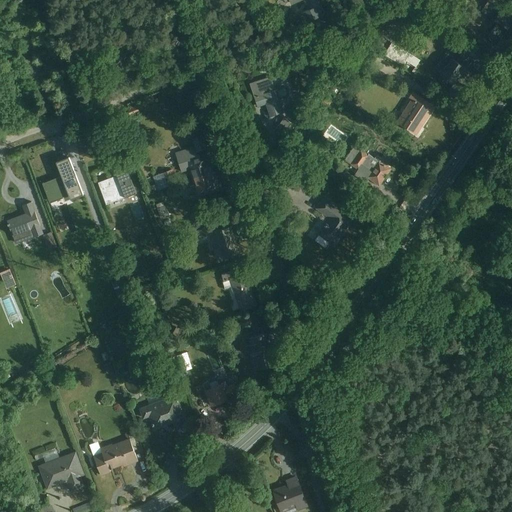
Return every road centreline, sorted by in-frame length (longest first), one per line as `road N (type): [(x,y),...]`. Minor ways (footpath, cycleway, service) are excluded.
road 1 (secondary): [(511,84),(316,365)]
road 2 (residential): [(316,365),(214,63)]
road 3 (residential): [(214,63),(0,145)]
road 4 (secondary): [(316,365),(244,443),(144,511)]
